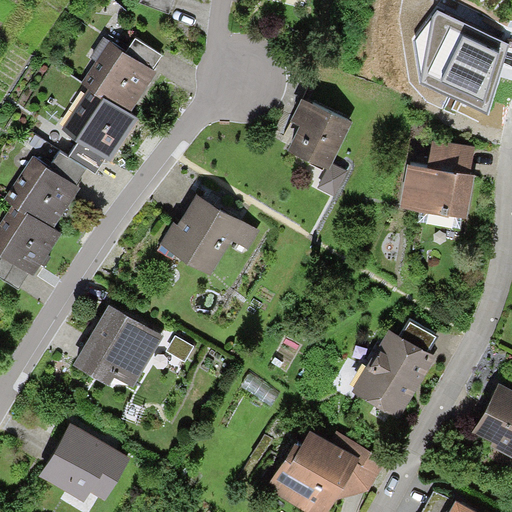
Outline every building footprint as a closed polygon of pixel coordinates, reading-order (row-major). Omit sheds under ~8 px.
[(141,0),(139,6),(167,16),(173,0),(141,0)] [(490,115),(510,43),(438,10),(414,40),(420,83),(490,115)] [(137,32),(127,46),(112,36),(84,79),(92,84),(132,110),(159,69),(154,66),(165,50),(137,32)] [(140,115),(132,110),(92,84),(64,127),(80,137),(69,153),(85,164),(96,171),(107,153),(113,157),(140,115)] [(353,125),(304,100),(292,124),(301,128),(289,153),(324,170),(318,183),(335,192),(346,171),(332,165),(353,125)] [(473,149),(433,145),(430,170),(410,168),(404,213),(464,221),(473,149)] [(85,164),(69,153),(59,147),(48,164),(35,155),(8,196),(17,202),(55,227),(82,186),(74,181),(85,164)] [(172,226),(159,248),(209,276),(230,241),(247,251),(258,232),(197,198),(179,230),(172,226)] [(55,227),(17,202),(0,226),(0,247),(6,252),(0,261),(0,271),(18,284),(29,269),(35,272),(42,262),(62,232),(55,227)] [(107,308),(73,372),(113,393),(118,383),(135,392),(164,338),(107,308)] [(439,340),(406,323),(397,341),(385,335),(353,398),(398,421),(439,340)] [(192,347),(176,337),(167,351),(184,361),(192,347)] [(511,397),(496,390),(474,438),(511,455),(511,397)] [(130,460),(68,428),(39,483),(82,505),(92,486),(111,496),(130,460)] [(306,434),(270,493),(301,511),(317,511),(344,470),(371,486),(384,464),(335,434),(327,447),(306,434)]
